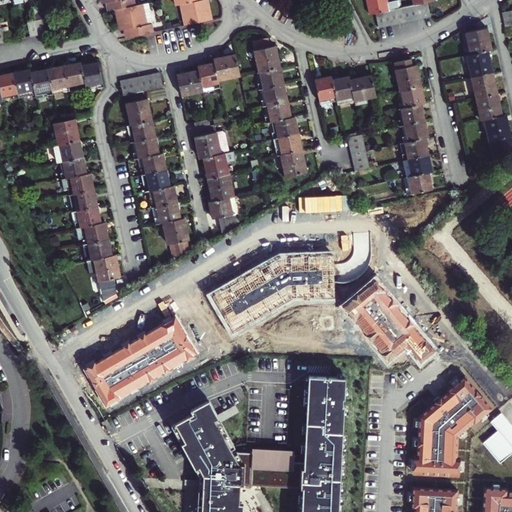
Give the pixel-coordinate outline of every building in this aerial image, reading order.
[(107,0),(110,13),(115,12),(137,8),(135,0),(101,0),(102,1),(104,0),(107,0)] [(203,8),(201,0),(174,0),(175,8),(180,8),(184,30),(212,24),(208,6),(203,8)] [(404,7),(402,0),(395,0),(390,1),(389,0),(368,0),(372,14),(376,13),(383,12),(389,10),(396,9),(402,8),(404,7)] [(428,2),(422,3),(425,17),(432,16),(428,2)] [(425,17),(422,3),(416,5),(419,19),(425,17)] [(137,8),(115,12),(119,30),(125,29),(127,41),(153,36),(151,27),(152,27),(148,5),(142,7),(137,8)] [(416,5),(409,6),(412,20),(419,19),(416,5)] [(404,7),(402,8),(405,22),(412,20),(409,6),(404,7)] [(402,8),(396,9),(399,23),(405,22),(402,8)] [(399,23),(396,9),(389,10),(392,24),(399,23)] [(511,9),(502,12),(504,18),(511,16),(511,9)] [(389,10),(383,12),(386,26),(392,24),(389,10)] [(376,13),(379,27),(386,26),(383,12),(376,13)] [(42,21),(36,22),(39,36),(45,35),(42,21)] [(39,36),(36,22),(29,23),(32,37),(39,36)] [(5,43),(13,42),(9,28),(2,29),(5,43)] [(470,44),(472,54),(487,51),(492,50),(488,28),(471,31),(473,44),(470,44)] [(280,66),(276,45),(269,47),(267,38),(253,41),(254,50),(258,49),(260,60),(257,60),(259,71),(261,70),(280,66)] [(475,77),(492,73),(487,51),(472,54),(462,56),(470,78),(471,77),(475,77)] [(230,75),(231,78),(241,75),(236,54),(215,59),(215,63),(218,77),(230,75)] [(421,87),(417,65),(413,66),(412,59),(395,63),(396,69),(400,68),(402,80),(399,81),(401,91),(403,91),(421,87)] [(82,62),(65,66),(71,89),(88,86),(87,84),(83,65),(82,62)] [(99,87),(105,86),(99,62),(83,65),(87,84),(98,82),(99,85),(99,87)] [(199,70),(203,86),(204,91),(215,89),(220,88),(219,80),(218,77),(215,63),(199,67),(199,70)] [(49,69),(53,89),(64,86),(65,89),(65,91),(71,90),(71,89),(65,66),(49,69)] [(280,66),(261,70),(264,81),(261,81),(258,82),(259,88),(262,87),(265,87),(284,83),(280,66)] [(31,69),(15,73),(19,92),(20,95),(31,93),(31,95),(37,94),(37,93),(32,73),(31,69)] [(49,69),(32,73),(37,93),(48,90),(48,93),(49,95),(54,94),(54,92),(53,89),(49,69)] [(203,86),(199,70),(177,75),(181,93),(194,90),(194,93),(204,91),(203,86)] [(0,75),(0,82),(3,96),(13,94),(14,97),(14,99),(21,98),(20,95),(19,92),(15,73),(0,75)] [(160,73),(154,74),(157,89),(163,87),(160,73)] [(479,97),(496,94),(492,73),(475,77),(477,88),(473,89),(476,98),(479,97)] [(157,89),(154,74),(147,76),(150,90),(157,89)] [(147,76),(140,77),(143,92),(150,90),(147,76)] [(315,80),(321,105),(337,102),(337,100),(335,90),(333,80),(332,76),(315,80)] [(365,100),(378,97),(377,96),(373,76),(351,81),(355,102),(356,105),(366,103),(365,100)] [(143,92),(140,77),(133,78),(136,93),(143,92)] [(355,102),(351,81),(350,77),(333,80),(335,90),(337,100),(337,102),(338,105),(355,102)] [(136,93),(133,78),(127,80),(130,94),(136,93)] [(120,81),(123,96),(130,94),(127,80),(120,81)] [(284,83),(265,87),(267,97),(264,98),(262,98),(263,105),(265,104),(268,104),(287,99),(284,83)] [(402,108),(421,104),(425,104),(421,87),(403,91),(406,101),(403,102),(400,103),(401,109),(402,108)] [(488,118),(501,116),(496,94),(479,97),(482,108),(478,109),(480,120),(485,119),(488,118)] [(148,98),(131,101),(134,114),(131,114),(133,124),(153,120),(148,98)] [(273,120),(276,119),(291,116),(287,99),(268,104),(270,114),(267,115),(265,115),(266,121),(273,120)] [(424,121),(421,104),(402,108),(404,119),(401,120),(399,120),(400,126),(402,126),(406,125),(424,121)] [(291,116),(276,119),(278,129),(275,130),(273,130),(274,137),(277,136),(279,135),(298,131),(295,115),(291,116)] [(501,116),(488,118),(491,130),(487,131),(489,140),(491,140),(495,163),(511,148),(511,144),(506,115),(501,116)] [(62,145),(63,145),(83,141),(78,119),(60,123),(57,124),(62,145)] [(195,129),(211,125),(209,119),(194,123),(195,129)] [(134,141),(137,140),(156,137),(153,120),(133,124),(130,124),(133,135),(131,135),(132,142),(134,141)] [(424,121),(406,125),(408,135),(404,136),(402,137),(403,143),(424,138),(428,138),(424,121)] [(196,135),(200,157),(204,156),(225,152),(229,151),(225,133),(222,131),(216,132),(216,131),(212,132),(211,125),(195,129),(197,135),(196,135)] [(285,152),(302,148),(298,131),(279,135),(282,147),(279,147),(276,148),(277,154),(281,153),(285,152)] [(348,138),(350,145),(364,142),(362,135),(348,138)] [(159,153),(156,137),(137,140),(139,151),(136,152),(134,153),(135,158),(139,157),(145,156),(159,153)] [(428,154),(424,138),(403,143),(400,144),(403,160),(405,159),(408,159),(428,154)] [(63,162),(67,161),(86,157),(83,141),(63,145),(65,155),(60,156),(62,162),(63,162)] [(350,145),(351,151),(365,148),(364,142),(350,145)] [(284,166),(286,176),(307,171),(302,148),(285,152),(288,165),(284,166)] [(351,151),(352,158),(367,155),(366,152),(365,148),(351,151)] [(143,175),(167,170),(164,152),(159,153),(145,156),(147,168),(142,169),(143,175)] [(204,156),(209,178),(226,175),(224,163),(227,162),(225,152),(204,156)] [(428,154),(408,159),(410,170),(408,171),(406,171),(407,177),(409,177),(428,173),(431,172),(428,154)] [(354,164),(368,161),(367,155),(352,158),(354,164)] [(71,178),(74,178),(90,174),(86,157),(67,161),(69,172),(66,173),(64,173),(65,180),(71,178)] [(354,164),(355,170),(369,167),(368,161),(354,164)] [(167,170),(143,175),(146,192),(152,191),(155,190),(171,187),(167,170)] [(432,189),(428,173),(409,177),(411,187),(408,188),(406,188),(407,194),(432,189)] [(73,195),(78,194),(97,190),(93,174),(90,174),(74,178),(71,178),(65,180),(67,190),(71,189),(73,195)] [(226,175),(209,178),(213,200),(231,197),(228,185),(231,184),(229,174),(226,175)] [(171,187),(155,190),(157,200),(154,201),(152,201),(153,207),(178,202),(174,186),(171,187)] [(76,212),(100,207),(97,190),(78,194),(80,205),(75,206),(76,212)] [(231,197),(213,200),(209,201),(213,219),(219,217),(222,232),(239,222),(237,214),(235,214),(232,215),(230,203),(233,202),(235,202),(234,196),(231,197)] [(181,218),(178,202),(153,207),(157,223),(165,222),(168,221),(181,218)] [(79,228),(104,223),(100,207),(76,212),(75,212),(77,222),(78,222),(79,228)] [(190,239),(185,218),(181,218),(168,221),(171,233),(167,234),(169,243),(171,243),(175,261),(190,252),(187,240),(190,239)] [(87,245),(111,239),(107,222),(104,223),(79,228),(81,239),(85,238),(87,245)] [(111,239),(87,245),(90,260),(114,256),(111,239)] [(333,254),(330,254),(330,251),(320,251),(320,254),(309,255),(308,250),(298,251),(298,255),(290,255),(290,252),(280,253),(280,256),(261,267),(259,263),(249,269),(251,271),(246,274),(244,271),(234,277),(236,280),(224,287),(222,284),(213,289),(216,294),(213,295),(233,331),(237,329),(238,332),(245,328),(243,324),(255,318),(257,321),(263,317),(261,314),(270,309),(272,312),(278,309),(276,306),(285,300),(287,303),(293,300),(291,297),(305,297),(305,300),(313,300),(313,296),(323,296),(323,300),(332,299),(332,296),(335,296),(334,273),(333,254)] [(116,278),(122,277),(118,255),(114,256),(90,260),(93,274),(99,272),(105,301),(119,293),(116,278)] [(421,361),(435,350),(433,348),(436,345),(430,338),(427,340),(416,326),(419,323),(411,314),(408,318),(406,315),(408,313),(402,307),(399,309),(395,305),(398,302),(394,296),(391,299),(381,288),(384,285),(380,280),(378,282),(376,280),(344,307),(346,310),(343,312),(349,319),(353,316),(358,323),(355,325),(361,332),(364,329),(367,333),(364,336),(369,343),(372,340),(374,343),(371,345),(377,352),(380,350),(381,352),(379,354),(384,360),(387,358),(388,360),(407,344),(421,361)] [(242,511),(243,503),(239,503),(240,485),(303,488),(301,511),(338,511),(342,452),(341,452),(341,445),(343,445),(346,377),(309,375),(304,462),(294,462),(295,450),(252,447),(252,452),(233,451),(232,449),(235,447),(210,399),(191,409),(193,413),(172,424),(199,475),(200,475),(197,511),(242,511)] [(415,473),(458,475),(459,458),(456,458),(458,435),(474,421),(475,422),(491,408),(465,376),(448,390),(449,391),(420,416),(418,456),(415,456),(415,473)] [(511,452),(511,425),(501,413),(490,421),(498,430),(483,443),(500,463),(511,452)] [(102,422),(106,430),(111,427),(107,419),(102,422)] [(456,509),(457,489),(414,487),(413,507),(415,507),(414,511),(453,511),(454,509),(456,509)] [(483,511),(511,511),(511,491),(507,491),(507,489),(485,487),(483,511)]
